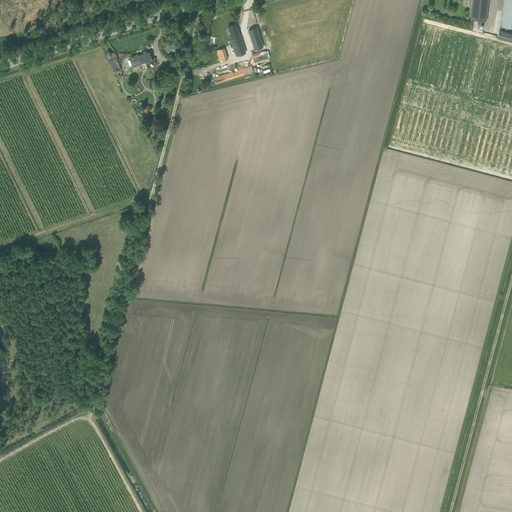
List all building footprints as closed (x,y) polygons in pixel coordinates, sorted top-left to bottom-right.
[(489,0),(472,0),(470,18),(487,20),(489,0)] [(511,0),(504,0),(502,26),(511,27),(511,0)] [(236,23),(228,26),(231,34),(230,35),(236,56),(245,53),(236,23)] [(511,177),(511,45),(424,23),(391,147),(511,177)] [(256,28),(249,30),(255,50),(262,47),(256,28)] [(511,33),(499,30),(497,38),(511,41),(511,33)] [(224,48),(216,50),(220,61),(228,58),(224,48)] [(132,57),(130,57),(133,66),(134,68),(141,66),(142,70),(148,68),(146,62),(152,60),(150,52),(138,56),(138,55),(135,56),(133,56),(132,56),(132,57)] [(253,72),(252,66),(235,72),(235,73),(233,73),(233,72),(214,78),(215,83),(253,72)] [(154,127),(155,126),(148,112),(142,115),(150,129),(149,130),(151,134),(156,132),(154,127)]
